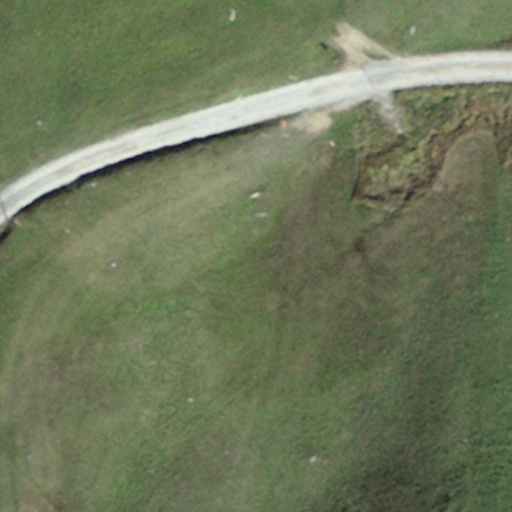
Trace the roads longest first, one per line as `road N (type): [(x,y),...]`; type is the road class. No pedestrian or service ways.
road 1 (track): [(0,218),(121,154),(380,84)]
road 2 (track): [(380,84),(511,80)]
